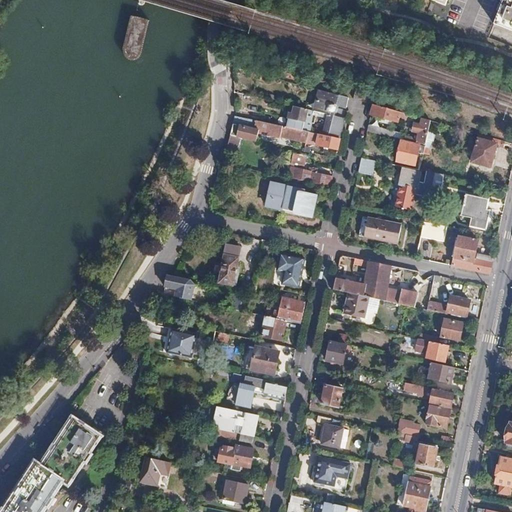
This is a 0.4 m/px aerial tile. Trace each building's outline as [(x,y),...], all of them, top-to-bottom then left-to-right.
[(511,0),(501,0),(493,22),(511,29),(511,0)] [(138,51),(147,21),(131,16),(122,48),(122,49),(122,51),(123,53),(125,55),(126,56),(128,57),(130,57),(133,57),(135,56),(137,54),(138,53),(138,51)] [(347,108),(349,98),(319,90),(314,111),(329,115),(335,116),(337,109),(338,105),(347,108)] [(399,115),(400,112),(372,104),(370,114),(397,122),(398,119),(401,120),(402,115),(399,115)] [(309,132),(314,111),(296,106),(294,114),(289,114),(288,119),(289,119),(287,127),(303,131),(304,122),(308,122),(306,131),(309,132)] [(345,118),(346,111),(337,109),(335,116),(345,118)] [(340,139),(345,118),(335,116),(329,115),(324,135),(340,139)] [(306,143),(309,132),(306,131),(303,131),(287,127),(236,116),(227,147),(234,149),(238,136),(256,139),(259,129),(281,134),(280,137),(306,143)] [(425,144),(431,120),(422,118),(420,125),(414,123),(412,132),(419,133),(416,143),(425,144)] [(368,125),(376,127),(378,120),(369,119),(368,125)] [(367,130),(402,139),(403,133),(402,133),(376,127),(368,125),(367,130)] [(324,135),(309,132),(306,143),(338,150),(340,139),(324,135)] [(486,141),(477,139),(471,162),(490,167),(496,147),(485,144),(486,141)] [(401,141),(396,161),(415,165),(419,145),(401,141)] [(298,162),(314,165),(315,158),(293,153),(291,163),(297,165),(298,162)] [(442,154),(437,168),(444,171),(450,157),(442,154)] [(360,165),(358,172),(373,175),(376,161),(363,158),(362,166),(360,165)] [(290,167),(288,177),(310,182),(313,167),(309,166),(308,170),(290,167)] [(330,186),(332,176),(324,174),(317,173),(317,168),(313,167),(310,182),(330,186)] [(415,194),(429,196),(434,173),(426,171),(424,181),(418,180),(419,171),(404,168),(400,191),(415,194)] [(438,198),(443,174),(434,173),(429,196),(438,198)] [(305,190),(273,183),(268,209),(279,211),(279,212),(305,218),(306,216),(313,218),(317,196),(305,193),(305,190)] [(412,209),(415,194),(400,191),(397,206),(412,209)] [(488,199),(464,194),(460,216),(470,218),(469,226),(485,229),(490,210),(486,210),(488,199)] [(401,224),(367,217),(363,236),(396,243),(401,224)] [(444,241),(448,226),(424,221),(421,237),(444,241)] [(210,238),(213,229),(196,226),(192,234),(210,238)] [(459,236),(455,258),(473,261),(474,258),(478,240),(459,236)] [(405,256),(416,258),(419,244),(408,242),(405,256)] [(226,245),(219,282),(232,285),(240,247),(226,245)] [(304,258),(280,252),(276,271),(283,273),(281,285),(298,288),(304,258)] [(455,258),(453,266),(489,273),(493,256),(477,252),(476,258),(474,258),(473,261),(455,258)] [(336,278),(333,290),(353,294),(374,298),(385,300),(387,287),(391,266),(361,260),(360,265),(368,267),(365,284),(336,278)] [(175,297),(190,300),(193,284),(190,282),(190,279),(174,276),(167,275),(164,287),(177,289),(175,297)] [(436,303),(441,276),(434,275),(427,309),(444,313),(445,305),(436,303)] [(385,300),(398,303),(401,289),(387,287),(385,300)] [(398,303),(406,305),(416,307),(419,293),(401,289),(398,303)] [(230,309),(240,311),(244,295),(233,294),(230,309)] [(374,298),(353,294),(349,315),(370,319),(374,298)] [(451,297),(448,311),(467,315),(470,301),(451,297)] [(301,324),(305,303),(282,298),(279,312),(267,309),(266,316),(278,319),(301,324)] [(278,319),(266,316),(261,337),(273,340),(278,319)] [(447,319),(443,318),(442,320),(445,321),(442,336),(460,340),(463,323),(447,319)] [(172,345),(169,344),(167,354),(194,359),(200,335),(172,329),(170,339),(174,339),(172,345)] [(228,341),(230,334),(220,332),(219,339),(228,341)] [(446,361),(449,345),(419,338),(416,351),(428,354),(428,358),(446,361)] [(347,345),(331,342),(327,360),(343,364),(347,345)] [(259,347),(254,370),(275,374),(279,352),(259,347)] [(451,383),(455,367),(425,360),(424,366),(431,367),(429,379),(451,383)] [(318,363),(317,371),(331,374),(333,366),(318,363)] [(285,399),(288,384),(233,372),(232,378),(243,380),(242,384),(240,383),(235,404),(250,407),(253,392),(285,399)] [(404,390),(419,393),(421,385),(405,382),(404,390)] [(310,401),(339,407),(343,389),(325,385),(324,395),(312,393),(310,401)] [(432,395),(433,387),(421,385),(419,393),(432,395)] [(430,402),(452,406),(455,392),(433,387),(432,395),(430,402)] [(447,427),(452,406),(430,402),(426,423),(447,427)] [(219,416),(216,428),(221,429),(228,431),(241,433),(251,435),(253,427),(251,427),(251,424),(244,422),(246,412),(222,407),(220,416),(219,416)] [(333,425),(334,419),(318,415),(316,424),(326,426),(322,443),(339,446),(343,427),(333,425)] [(418,436),(422,437),(423,434),(419,432),(421,424),(409,422),(410,419),(402,417),(399,432),(407,434),(418,436)] [(37,463),(4,511),(40,511),(63,480),(68,483),(100,435),(75,418),(43,466),(37,463)] [(216,428),(211,427),(210,430),(209,435),(219,437),(220,435),(221,429),(216,428)] [(241,433),(228,431),(227,436),(239,439),(241,433)] [(251,443),(253,436),(251,435),(241,433),(239,439),(239,441),(251,443)] [(418,441),(418,436),(407,434),(406,441),(415,443),(416,441),(418,441)] [(444,441),(455,444),(456,437),(452,436),(445,435),(444,441)] [(438,447),(421,443),(417,463),(434,466),(438,447)] [(254,449),(236,446),(231,469),(241,471),(241,466),(251,468),(254,449)] [(170,462),(148,457),(142,480),(166,485),(170,462)] [(350,463),(318,457),(313,482),(333,486),(335,477),(346,479),(350,463)] [(395,458),(394,465),(410,469),(411,461),(395,458)] [(511,460),(501,458),(496,483),(502,484),(500,492),(511,495),(511,490),(511,460)] [(424,511),(434,474),(412,469),(410,475),(404,505),(409,506),(407,511),(424,511)] [(397,503),(404,505),(410,475),(403,474),(397,503)] [(224,498),(235,501),(244,503),(248,485),(227,480),(223,498),(224,498)] [(333,511),(335,504),(309,498),(306,511),(333,511)]
